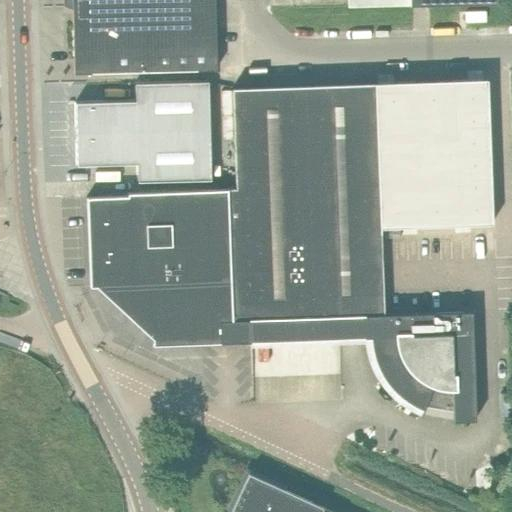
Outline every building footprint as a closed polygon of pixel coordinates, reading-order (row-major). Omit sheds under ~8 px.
[(214,0),(71,0),(74,73),(216,69),(214,0)] [(486,79),(375,83),(380,228),(491,223),(486,79)] [(134,100),(74,101),(76,165),(136,163),(136,181),(210,179),(208,80),(134,82),(134,100)] [(127,195),(86,197),(87,210),(91,209),(94,273),(89,274),(89,286),(102,286),(152,332),(152,345),(220,342),(250,341),(249,319),(363,315),(383,314),(380,228),(375,83),(236,88),(232,88),(235,188),(227,188),(226,188),(226,189),(127,193),(127,195)] [(383,314),(363,315),(363,337),(369,337),(371,352),(376,367),(384,381),(395,393),(407,402),(421,410),(419,414),(421,415),(427,398),(452,403),(453,420),(475,419),(474,399),(471,311),(383,314)] [(233,506),(230,511),(334,511),(248,472),(238,494),(233,506)]
